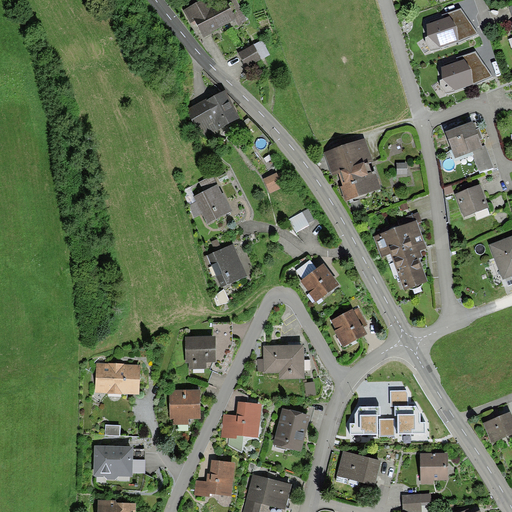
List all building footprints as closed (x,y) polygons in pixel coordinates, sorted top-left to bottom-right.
[(230,0),(202,0),(184,10),(191,23),(195,21),(203,37),(212,33),(211,32),(235,19),(238,25),(247,20),(236,0),(230,0),(231,0),(230,0)] [(443,18),(427,24),(428,36),(425,36),(426,41),(432,51),(459,42),(479,33),(461,8),(442,15),(443,18)] [(263,40),(239,53),(246,68),(271,55),(263,40)] [(458,61),(442,67),(443,80),(439,81),(440,85),(446,94),(457,91),(475,85),(493,77),(475,52),(456,57),(458,61)] [(207,99),(186,110),(202,141),(220,132),(219,129),(240,118),(226,90),(208,100),(207,99)] [(479,147),(470,125),(446,135),(454,157),(479,147)] [(324,152),(332,175),(338,173),(342,185),(340,186),(345,201),(381,188),(364,139),(324,152)] [(489,149),(475,153),(481,173),(495,169),(489,149)] [(407,163),(397,163),(397,174),(407,174),(407,163)] [(277,173),(264,179),(270,193),(283,187),(277,173)] [(196,202),(190,205),(194,218),(202,214),(207,224),(233,211),(224,193),(223,193),(218,184),(194,196),(196,202)] [(486,207),(478,188),(455,197),(464,217),(486,207)] [(308,209),(289,219),(296,232),(309,225),(308,223),(314,220),(308,209)] [(413,228),(379,241),(400,297),(435,283),(413,228)] [(511,240),(488,248),(502,290),(511,286),(511,240)] [(234,243),(207,255),(222,287),(248,276),(234,243)] [(323,264),(301,281),(316,301),(339,284),(323,264)] [(218,305),(230,303),(228,293),(216,295),(218,305)] [(349,312),(332,322),(347,348),(364,337),(349,312)] [(216,337),(216,362),(222,365),(233,343),(233,322),(212,323),(213,337),(216,337)] [(213,337),(185,337),(186,363),(189,363),(189,369),(207,369),(207,362),(216,362),(216,337),(213,337)] [(304,345),(264,346),(264,359),(258,360),(259,370),(265,370),(265,372),(280,371),(281,378),(305,377),(304,345)] [(140,365),(96,363),(95,393),(139,395),(140,365)] [(315,382),(305,383),(307,396),(316,394),(315,382)] [(200,391),(170,391),(171,423),(200,422),(200,391)] [(398,429),(398,434),(426,433),(425,423),(420,423),(420,413),(416,406),(408,406),(408,394),(406,391),(390,391),(390,407),(395,407),(395,415),(398,415),(398,429)] [(261,405),(239,402),(237,416),(223,415),(222,437),(229,438),(237,440),(238,435),(244,436),(258,438),(261,405)] [(355,414),(356,423),(353,423),(350,423),(350,434),(378,434),(378,416),(380,416),(380,407),(360,407),(355,414)] [(311,415),(282,408),(273,445),(301,452),(311,415)] [(511,416),(510,412),(483,423),(492,442),(511,433),(511,416)] [(395,419),(380,419),(380,436),(395,436),(395,419)] [(120,426),(106,425),(105,435),(120,436),(120,426)] [(242,452),(244,436),(238,435),(237,440),(229,438),(228,445),(242,452)] [(134,446),(95,446),(94,476),(104,476),(107,479),(115,480),(119,477),(133,477),(133,473),(145,474),(146,449),(134,449),(134,446)] [(381,461),(343,452),(337,477),(376,486),(381,461)] [(448,453),(420,453),(421,484),(434,484),(434,481),(449,481),(448,453)] [(210,497),(210,493),(232,495),(235,462),(212,460),(210,474),(208,473),(207,481),(196,480),(194,495),(210,497)] [(291,485),(253,475),(243,511),(260,511),(262,505),(285,511),(291,485)] [(436,494),(402,495),(402,511),(422,511),(422,505),(436,504),(436,494)] [(119,500),(98,499),(97,511),(136,511),(137,503),(119,503),(119,500)]
